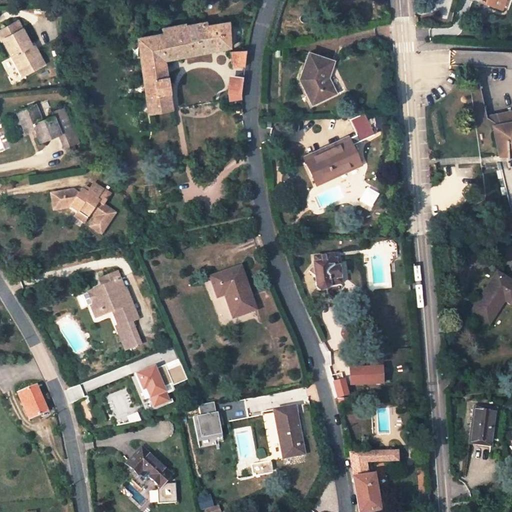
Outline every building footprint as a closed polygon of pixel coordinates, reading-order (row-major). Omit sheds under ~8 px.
[(17,21),(0,30),(0,39),(0,40),(2,40),(11,56),(14,54),(25,74),(44,64),(37,53),(35,54),(30,45),(17,21)] [(161,33),(137,37),(138,43),(140,58),(147,114),(171,110),(164,61),(229,48),(228,22),(206,26),(206,22),(185,25),(185,24),(160,27),(161,33)] [(140,58),(138,43),(124,44),(126,60),(140,58)] [(246,50),(229,52),(231,68),(243,67),(246,50)] [(301,79),(313,103),(335,92),(328,77),(333,61),(309,52),(301,79)] [(22,76),(25,74),(14,54),(11,56),(22,76)] [(242,77),(229,75),(227,93),(228,100),(241,98),(240,92),(242,77)] [(479,85),(470,87),(474,105),(483,102),(479,85)] [(35,104),(19,110),(24,123),(21,124),(25,135),(35,131),(41,143),(59,135),(65,149),(79,144),(73,129),(71,130),(62,108),(51,112),(52,116),(41,120),(35,104)] [(511,104),(486,109),(510,225),(511,224),(511,104)] [(16,111),(21,124),(24,123),(19,110),(16,111)] [(350,119),(359,140),(374,133),(364,112),(350,119)] [(304,158),(316,183),(361,163),(349,137),(304,158)] [(82,187),(77,195),(72,190),(49,193),(51,209),(67,207),(74,212),(82,218),(87,212),(94,217),(89,223),(99,231),(112,215),(101,207),(108,197),(103,194),(93,186),(88,192),(82,187)] [(366,186),(359,201),(372,207),(379,193),(366,186)] [(89,223),(94,217),(87,212),(82,218),(74,212),(71,216),(96,236),(99,231),(89,223)] [(313,262),(316,287),(320,291),(327,290),(331,284),(340,283),(338,267),(336,267),(336,259),(332,259),(331,254),(313,256),(314,262),(313,262)] [(240,267),(209,278),(217,298),(224,296),(232,318),(255,310),(240,267)] [(511,282),(497,272),(470,312),(488,324),(503,301),(511,305),(511,303),(511,282)] [(102,287),(76,298),(80,307),(91,303),(97,317),(112,311),(119,326),(115,327),(125,350),(140,344),(131,321),(137,319),(126,292),(125,293),(117,273),(99,280),(102,287)] [(152,409),(170,403),(157,365),(135,373),(140,391),(146,389),(152,409)] [(378,371),(348,372),(348,388),(379,387),(378,371)] [(333,382),(337,398),(348,395),(346,389),(344,381),(333,382)] [(36,386),(16,394),(21,404),(25,402),(31,418),(46,411),(36,386)] [(81,386),(65,390),(67,401),(83,398),(81,386)] [(25,402),(21,404),(28,419),(31,418),(25,402)] [(199,405),(201,414),(192,416),(198,447),(223,441),(215,402),(199,405)] [(473,406),(469,443),(491,446),(496,409),(473,406)] [(294,407),(273,410),(282,459),(303,455),(294,407)] [(140,448),(126,464),(138,475),(141,472),(158,486),(158,488),(158,503),(178,502),(177,484),(166,484),(165,480),(170,475),(140,448)] [(367,462),(398,461),(398,459),(399,459),(402,458),(403,457),(403,456),(403,454),(402,452),(400,451),(398,451),(398,452),(398,450),(348,452),(350,463),(367,462)] [(270,461),(251,464),(253,477),(273,473),(270,461)] [(353,478),(369,475),(367,462),(350,463),(353,478)] [(357,511),(368,511),(380,510),(374,474),(369,475),(353,478),(357,511)]
